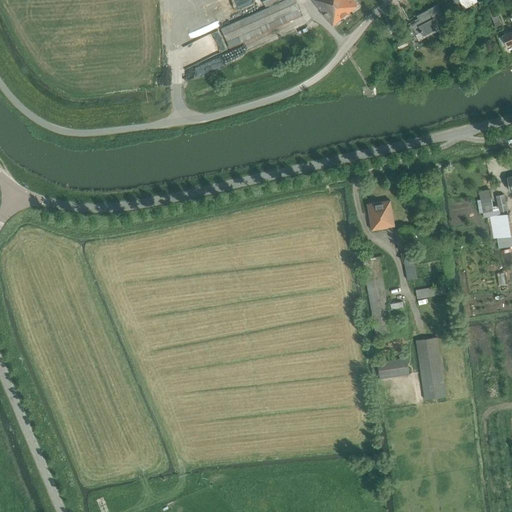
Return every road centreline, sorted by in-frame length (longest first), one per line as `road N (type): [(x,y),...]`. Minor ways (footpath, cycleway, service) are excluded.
road 1 (tertiary): [(18,192),(102,208),(146,202),(511,115)]
road 2 (unclassified): [(53,129),(159,125),(288,94),(320,76),(390,0)]
road 3 (tertiary): [(62,511),(0,364)]
road 4 (track): [(346,157),(358,181),(464,137)]
